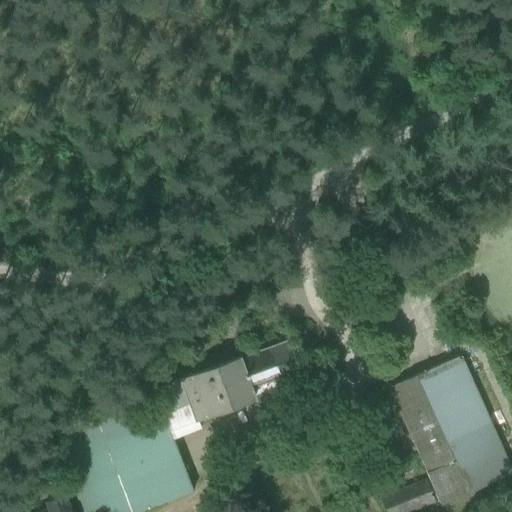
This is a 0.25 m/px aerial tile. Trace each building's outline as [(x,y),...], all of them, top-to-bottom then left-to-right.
[(197,416),(299,379),(283,337),(152,385),(154,394),(171,437),(200,426),(197,416)] [(438,502),(511,470),(456,353),(386,384),(427,474),(378,494),(385,511),(400,511),(436,498),(438,502)] [(74,511),(102,511),(179,485),(153,414),(155,413),(148,393),(111,406),(110,402),(43,426),(74,511)] [(71,511),(62,489),(43,495),(46,504),(26,511),(71,511)] [(323,506),(325,511),(358,511),(362,510),(357,502),(342,509),(336,499),(323,506)]
